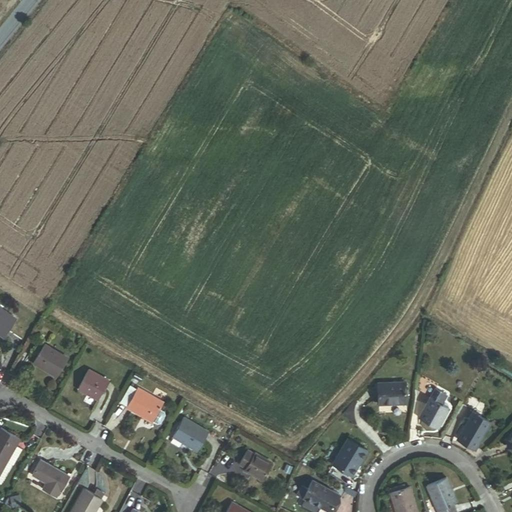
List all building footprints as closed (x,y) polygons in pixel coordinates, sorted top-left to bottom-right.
[(15,319),(0,309),(0,333),(3,336),(15,319)] [(33,362),(56,376),(67,358),(44,344),(33,362)] [(108,380),(88,370),(78,389),(98,399),(108,380)] [(136,373),(130,383),(133,384),(137,377),(140,380),(142,376),(136,373)] [(415,390),(430,398),(436,389),(438,385),(417,373),(415,390)] [(377,406),(406,406),(406,384),(377,384),(377,406)] [(137,387),(126,407),(156,424),(159,424),(164,414),(163,411),(159,409),(163,402),(137,387)] [(430,398),(419,419),(437,429),(448,408),(441,404),(446,395),(436,389),(430,398)] [(360,393),(342,413),(354,425),(355,409),(360,393)] [(476,449),(490,422),(473,413),(458,439),(476,449)] [(208,432),(183,418),(173,436),(198,451),(208,432)] [(1,427),(0,429),(0,471),(5,462),(12,465),(22,448),(15,445),(19,438),(1,427)] [(346,439),(331,465),(351,476),(365,449),(346,439)] [(244,470),(261,479),(270,463),(253,454),(254,453),(247,450),(238,465),(245,469),(244,470)] [(70,476),(40,460),(32,475),(46,483),(42,490),(56,497),(60,490),(61,491),(70,476)] [(426,486),(436,511),(455,511),(452,504),(456,502),(446,477),(426,486)] [(339,494),(312,480),(308,488),(303,499),(297,509),(302,511),(317,511),(320,507),(330,511),(339,494)] [(389,488),(390,492),(405,488),(404,484),(389,488)] [(296,495),(303,499),(308,488),(301,485),(296,495)] [(390,492),(395,511),(416,511),(410,487),(405,488),(390,492)] [(96,488),(93,494),(101,498),(104,493),(96,488)] [(93,494),(85,489),(72,511),(92,511),(101,498),(93,494)] [(226,511),(246,511),(231,503),(226,511)]
